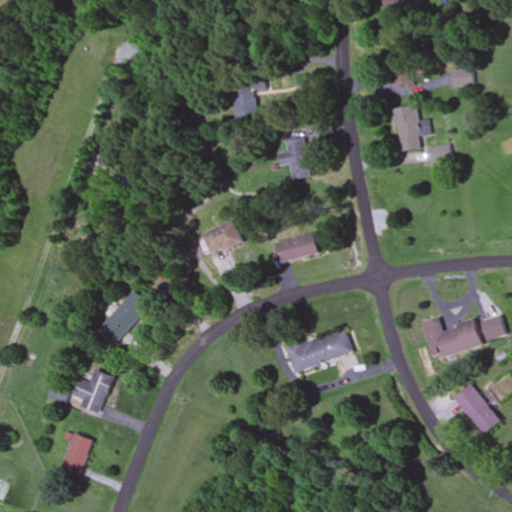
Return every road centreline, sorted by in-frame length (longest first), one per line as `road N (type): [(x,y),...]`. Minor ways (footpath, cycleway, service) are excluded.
road 1 (residential): [(511,495),(440,429),(400,352),(358,158),(343,0)]
road 2 (residential): [(121,511),(174,386),(208,341),(236,320),(328,288),(511,262)]
